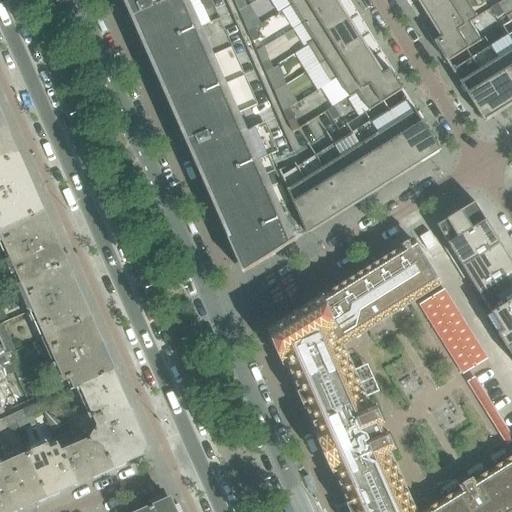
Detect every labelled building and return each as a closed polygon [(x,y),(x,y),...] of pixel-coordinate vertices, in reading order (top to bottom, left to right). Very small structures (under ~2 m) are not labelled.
[(282,209),(189,0),(123,0),(126,6),(134,22),(146,51),(159,80),(172,108),(185,138),(192,154),(205,184),(218,212),(230,241),(241,266),(252,270),(290,245),(297,241),(296,240),(282,209)] [(304,24),(337,3),(335,0),(301,0),(292,6),(304,24)] [(432,21),(466,0),(465,0),(424,0),(420,3),(432,21)] [(470,24),(477,19),(466,0),(432,21),(442,38),(434,42),(436,45),(470,24)] [(308,47),(349,22),(337,3),(304,24),(314,41),(308,46),(308,47)] [(504,15),(498,4),(491,9),(497,19),(504,15)] [(255,29),(250,18),(243,21),(248,32),(255,29)] [(327,61),(360,40),(349,22),(308,47),(320,65),(327,61)] [(449,62),(481,42),(470,24),(436,45),(448,64),(450,63),(449,62)] [(260,40),(255,29),(248,32),(253,43),(260,40)] [(338,80),(372,59),(360,40),(327,61),(338,80)] [(511,50),(497,60),(511,82),(511,50)] [(273,68),(268,58),(261,61),(265,72),(273,68)] [(358,94),(391,72),(390,70),(382,75),(372,59),(338,80),(350,99),(358,94)] [(511,106),(511,82),(497,60),(479,71),(504,111),(511,106)] [(278,80),(273,68),(265,72),(270,83),(278,80)] [(504,111),(479,71),(461,82),(460,81),(459,82),(462,86),(460,87),(464,94),(466,93),(485,123),(504,111)] [(369,112),(402,91),(402,93),(404,92),(391,72),(358,94),(369,112)] [(290,108),(285,98),(278,101),(283,112),(290,108)] [(340,117),(334,107),(327,111),(333,122),(340,117)] [(295,120),(290,108),(283,112),(288,123),(295,120)] [(441,151),(422,120),(423,119),(419,113),(417,114),(415,109),(413,110),(414,112),(396,123),(422,163),(441,151)] [(0,139),(9,135),(0,115),(0,139)] [(422,163),(396,123),(378,134),(403,174),(422,163)] [(403,174),(378,134),(360,146),(385,186),(403,174)] [(0,167),(19,159),(9,135),(0,139),(0,167)] [(385,186),(360,146),(341,157),(367,197),(385,186)] [(367,197),(341,157),(323,169),(348,209),(367,197)] [(0,230),(42,212),(19,159),(0,167),(0,230)] [(348,209),(323,169),(305,180),(330,220),(348,209)] [(330,220),(305,180),(289,190),(280,171),(279,171),(307,235),(330,220)] [(437,227),(448,245),(486,222),(475,203),(437,227)] [(66,265),(42,212),(0,230),(0,233),(23,285),(66,265)] [(500,244),(486,222),(448,245),(462,268),(500,244)] [(429,233),(420,238),(428,252),(437,246),(429,233)] [(511,511),(511,458),(505,463),(473,483),(472,481),(462,488),(463,490),(444,501),(426,511),(415,511),(401,479),(389,453),(393,451),(386,434),(375,408),(370,410),(365,398),(378,392),(369,370),(356,376),(342,346),(399,311),(440,285),(428,266),(413,242),(400,250),(376,266),(341,287),(322,299),(322,298),(296,314),(270,331),(284,364),(287,363),(298,388),(306,408),(318,433),(317,433),(336,476),(347,500),(347,501),(351,511),(511,511)] [(511,270),(511,262),(500,244),(462,268),(478,292),(511,270)] [(90,319),(66,265),(23,285),(46,338),(90,319)] [(492,314),(511,301),(511,270),(478,292),(492,314)] [(444,291),(420,306),(461,372),(463,374),(486,360),(444,291)] [(511,346),(511,301),(492,314),(503,332),(498,336),(507,350),(511,346)] [(113,373),(97,336),(90,319),(46,338),(67,384),(71,382),(75,390),(81,387),(113,373)] [(39,374),(50,368),(48,364),(36,369),(39,374)] [(0,379),(5,377),(15,373),(12,367),(0,373),(0,379)] [(53,375),(51,369),(50,368),(39,374),(42,380),(53,375)] [(146,447),(124,396),(113,373),(81,387),(97,425),(90,441),(105,450),(113,469),(143,456),(146,447)] [(40,403),(34,405),(39,414),(44,412),(42,407),(41,405),(40,403)] [(34,405),(29,408),(33,417),(39,414),(34,405)] [(29,408),(24,410),(28,420),(32,417),(33,417),(29,408)] [(24,410),(18,413),(23,422),(28,420),(24,410)] [(18,413),(13,415),(17,425),(23,422),(18,413)] [(65,425),(46,414),(45,415),(52,432),(65,425)] [(13,415),(7,418),(12,427),(17,425),(13,415)] [(23,422),(17,425),(21,433),(36,426),(32,417),(28,420),(23,422)] [(7,418),(2,420),(6,430),(12,427),(7,418)] [(113,469),(105,450),(90,441),(64,453),(61,448),(53,452),(50,444),(29,454),(48,497),(113,469)] [(15,511),(48,497),(29,454),(2,465),(0,466),(0,511),(15,511)]
